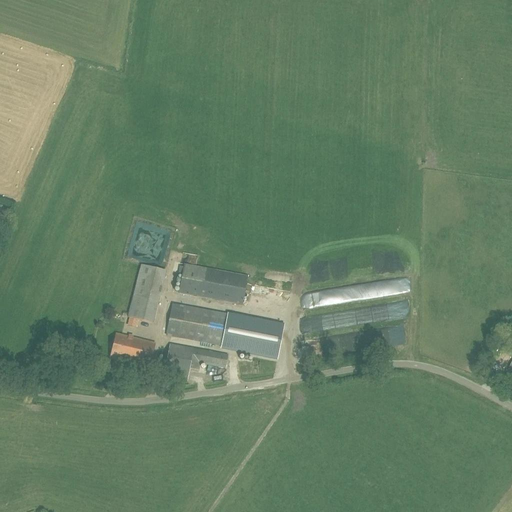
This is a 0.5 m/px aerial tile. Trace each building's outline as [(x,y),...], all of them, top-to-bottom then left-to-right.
[(153,238),(168,240),(169,232),(146,229),(145,233),(154,235),(153,238)] [(241,305),(247,276),(184,264),(178,293),(241,305)] [(151,323),(164,271),(141,265),(127,317),(151,323)] [(270,310),(270,300),(254,301),(254,311),(270,310)] [(227,312),(226,314),(172,304),(165,337),(177,339),(177,337),(220,346),(220,348),(277,359),(284,323),(227,312)] [(123,361),(128,337),(116,334),(113,343),(112,343),(110,344),(110,347),(110,348),(112,349),(110,358),(123,361)] [(128,337),(123,361),(149,368),(155,343),(128,337)] [(187,382),(189,368),(198,370),(199,363),(224,368),(227,355),(169,344),(163,377),(187,382)]
